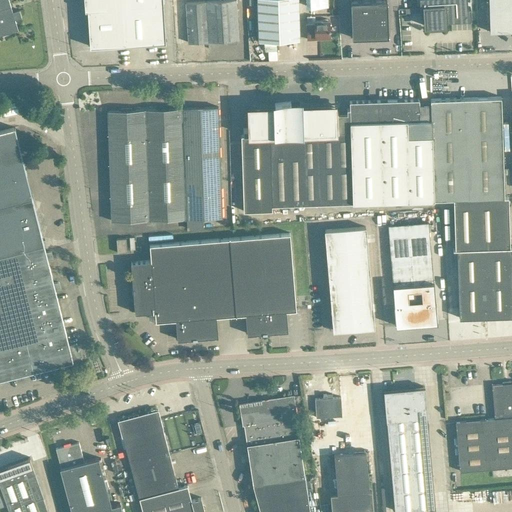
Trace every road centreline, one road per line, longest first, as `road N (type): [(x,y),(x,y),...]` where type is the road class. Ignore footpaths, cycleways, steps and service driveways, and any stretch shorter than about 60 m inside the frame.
road 1 (unclassified): [(62,79),(511,63)]
road 2 (unclassified): [(199,368),(511,347)]
road 3 (unclassified): [(125,383),(90,287),(62,79)]
road 4 (unclassified): [(234,511),(199,368)]
road 5 (unclassified): [(0,427),(125,383)]
